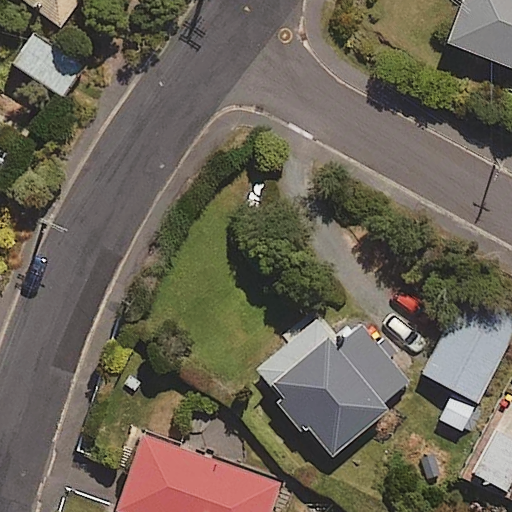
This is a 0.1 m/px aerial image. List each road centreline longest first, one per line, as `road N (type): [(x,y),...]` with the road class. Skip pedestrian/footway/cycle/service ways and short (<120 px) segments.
road 1 (residential): [(0,478),(61,298),(101,217),(210,46)]
road 2 (residential): [(511,188),(210,46)]
